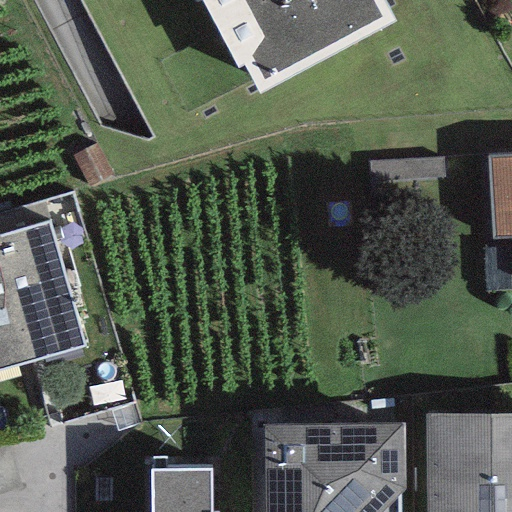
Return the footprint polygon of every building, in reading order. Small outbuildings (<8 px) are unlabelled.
[(383,0),(203,0),(239,68),(244,65),(260,95),(396,23),(383,0)] [(511,154),(488,156),(493,237),(511,235),(511,154)] [(0,234),(0,258),(30,361),(83,346),(48,221),(0,234)] [(0,369),(30,361),(0,258),(0,369)] [(511,511),(511,414),(426,416),(427,511),(511,511)] [(401,511),(401,426),(264,428),(264,511),(401,511)] [(210,511),(210,467),(151,468),(151,511),(210,511)]
